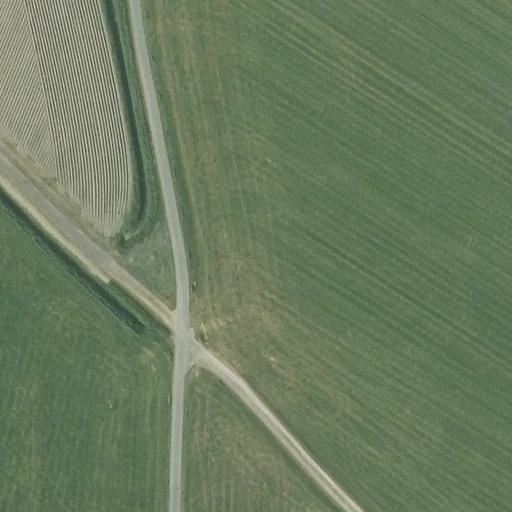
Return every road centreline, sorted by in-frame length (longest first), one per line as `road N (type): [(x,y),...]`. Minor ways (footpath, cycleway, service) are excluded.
road 1 (track): [(178,330),(360,511)]
road 2 (track): [(178,330),(0,164)]
